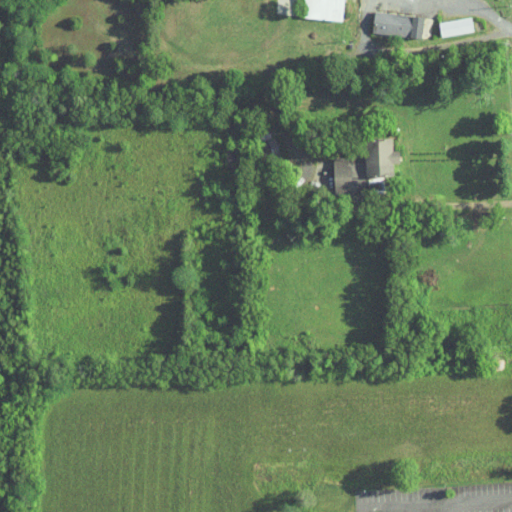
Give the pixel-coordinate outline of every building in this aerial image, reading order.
[(331,0),(292,0),(291,11),(330,15),(331,0)] [(361,28),(411,31),(412,9),(362,6),(361,28)] [(462,26),(460,11),(428,15),(429,29),(462,26)] [(249,137),(253,153),(267,149),(263,133),(249,137)] [(322,151),(323,189),(355,188),(354,171),(382,170),(382,157),(389,157),(388,144),(381,145),(381,135),(353,136),(353,150),(322,151)]
